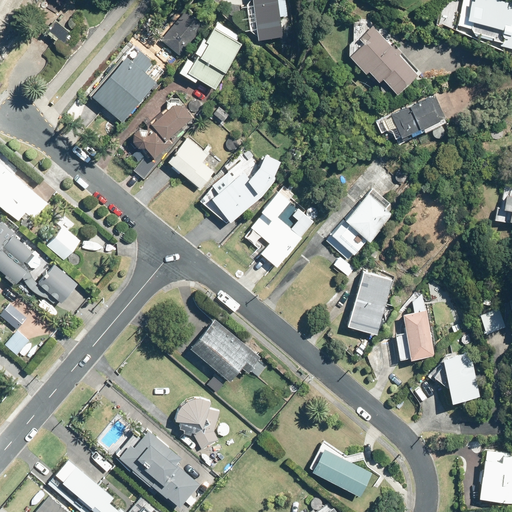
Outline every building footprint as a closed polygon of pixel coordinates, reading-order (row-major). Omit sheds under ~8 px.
[(251,0),(256,40),(280,37),(278,17),(285,17),(282,0),(251,0)] [(490,39),(501,42),(500,45),(511,48),(511,2),(504,0),(462,0),(455,24),(468,28),(471,31),(491,37),(490,39)] [(188,9),(161,40),(178,55),(205,25),(188,9)] [(65,54),(76,39),(53,20),(42,34),(45,36),(46,34),(54,40),(52,43),(65,54)] [(240,44),(236,42),(239,36),(215,21),(204,40),(200,38),(192,53),(195,55),(191,63),(185,58),(176,73),(193,83),(195,79),(213,89),(240,44)] [(357,39),(362,43),(347,56),(363,73),(366,71),(377,82),(380,79),(395,94),(415,75),(414,73),(417,70),(392,44),(390,46),(371,25),(357,39)] [(152,63),(139,52),(131,61),(124,56),(90,97),(120,123),(155,83),(144,73),(152,63)] [(432,95),(389,114),(400,141),(422,131),(420,128),(442,119),(432,95)] [(149,122),(145,125),(145,130),(136,130),(131,134),(130,142),(135,148),(143,148),(151,158),(169,143),(165,139),(190,118),(180,106),(171,105),(149,124),(149,122)] [(218,107),(212,114),(222,121),(227,115),(218,107)] [(225,122),(220,128),(224,131),(230,125),(225,122)] [(186,138),(166,162),(198,189),(213,172),(201,162),(207,155),(186,138)] [(293,150),(278,166),(284,172),(298,155),(293,150)] [(145,156),(133,171),(143,178),(155,164),(145,156)] [(0,164),(0,203),(19,220),(22,217),(24,219),(30,219),(32,216),(35,219),(48,204),(1,163),(0,164)] [(243,176),(206,199),(208,202),(201,207),(210,221),(217,216),(224,226),(260,203),(243,176)] [(511,196),(509,196),(511,186),(504,184),(499,208),(496,208),(494,220),(511,223),(511,196)] [(371,187),(324,240),(346,260),(364,239),(367,242),(391,214),(386,209),(390,203),(371,187)] [(276,191),(258,212),(261,214),(249,228),(251,229),(244,237),(261,251),(259,253),(275,268),(284,257),(301,238),(300,237),(312,222),(297,209),(291,216),(297,220),(289,230),(274,217),(287,202),(276,191)] [(0,267),(8,273),(6,275),(15,282),(21,275),(23,277),(31,273),(23,261),(32,249),(17,235),(18,234),(4,223),(2,225),(0,222),(0,267)] [(64,226),(48,246),(65,260),(81,240),(64,226)] [(339,257),(333,264),(347,276),(353,268),(339,257)] [(78,281),(54,263),(38,282),(61,301),(78,281)] [(362,271),(345,326),(375,335),(392,279),(362,271)] [(4,306),(6,308),(0,314),(17,328),(27,317),(10,302),(7,305),(6,303),(4,306)] [(401,315),(405,333),(394,335),(398,360),(407,358),(408,361),(432,356),(425,310),(423,311),(422,305),(412,307),(412,313),(401,315)] [(478,315),(485,334),(504,327),(498,308),(478,315)] [(262,357),(217,318),(192,346),(231,380),(243,366),(250,372),(262,357)] [(17,330),(5,343),(17,353),(29,340),(17,330)] [(445,354),(427,377),(439,386),(440,384),(446,388),(449,404),(480,398),(471,352),(459,355),(458,351),(445,354)] [(210,408),(213,401),(205,398),(197,397),(189,400),(182,405),(178,412),(177,420),(183,422),(181,428),(186,429),(185,432),(193,434),(193,432),(202,449),(219,440),(214,431),(220,411),(210,408)] [(183,457),(151,429),(141,441),(134,435),(114,457),(131,470),(132,469),(151,485),(153,484),(168,497),(170,496),(182,506),(202,483),(179,463),(183,457)] [(314,471),(362,495),(373,472),(326,448),(314,471)] [(483,461),(477,500),(511,504),(511,456),(508,456),(508,453),(486,450),(484,461),(483,461)] [(111,502),(115,497),(69,459),(49,484),(82,511),(163,511),(143,494),(129,511),(126,511),(121,508),(120,509),(111,502)] [(323,504),(317,494),(306,500),(312,510),(323,504)]
